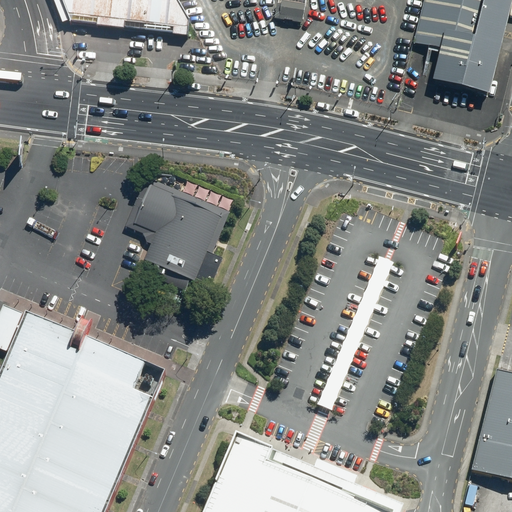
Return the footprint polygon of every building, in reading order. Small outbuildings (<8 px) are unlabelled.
[(190,27),(174,0),(63,0),(72,22),(190,40),(190,27)] [(511,0),(424,0),(413,44),(442,51),(433,82),(490,97),(511,14),(511,0)] [(303,7),(277,5),(275,23),(301,26),(303,7)] [(234,204),(144,168),(121,225),(140,233),(146,253),(140,270),(198,293),(234,204)] [(391,268),(376,261),(314,408),(329,414),(391,268)] [(0,511),(117,511),(174,379),(28,317),(0,383),(0,511)] [(511,484),(511,380),(492,375),(468,474),(511,484)] [(387,511),(297,474),(268,462),(274,450),(236,434),(203,511),(387,511)] [(387,511),(400,511),(404,505),(354,484),(357,475),(317,458),(313,466),(274,450),(268,462),(297,474),(387,511)]
